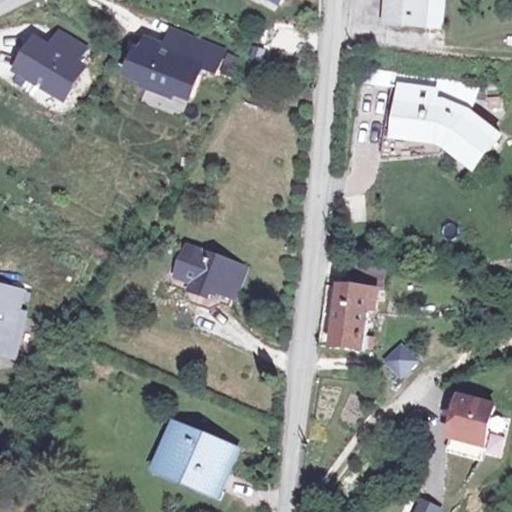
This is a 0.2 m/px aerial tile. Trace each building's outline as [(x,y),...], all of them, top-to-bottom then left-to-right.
[(390,0),(389,23),(427,24),(428,0),(390,0)] [(30,42),(12,72),(60,101),(78,71),(70,66),(80,50),(54,35),(44,51),(30,42)] [(167,35),(161,52),(178,59),(185,42),(167,35)] [(183,100),(196,68),(209,73),(217,55),(185,42),(178,59),(161,52),(143,45),(138,57),(134,55),(125,77),(143,84),(141,89),(166,98),(168,94),(183,100)] [(382,90),(385,71),(359,68),(357,88),(382,90)] [(475,81),(385,71),(382,90),(388,90),(401,92),(396,133),(414,135),(441,139),(478,161),(501,126),(472,107),(475,81)] [(412,155),(414,135),(396,133),(401,92),(388,90),(379,150),(412,155)] [(167,280),(227,304),(242,265),(206,251),(203,258),(180,250),(167,280)] [(341,288),(334,351),(363,355),(369,314),(371,300),(384,302),(388,276),(357,265),(352,290),(341,288)] [(16,291),(0,287),(0,323),(3,310),(12,312),(16,291)] [(334,351),(341,288),(325,287),(318,349),(334,351)] [(381,316),(384,302),(371,300),(369,314),(381,316)] [(3,310),(0,323),(0,340),(6,342),(12,312),(3,310)] [(395,343),(382,360),(406,379),(418,361),(395,343)] [(462,401),(450,438),(484,447),(495,412),(462,401)] [(235,457),(178,430),(158,474),(216,499),(235,457)] [(437,511),(438,510),(419,502),(414,511),(437,511)]
